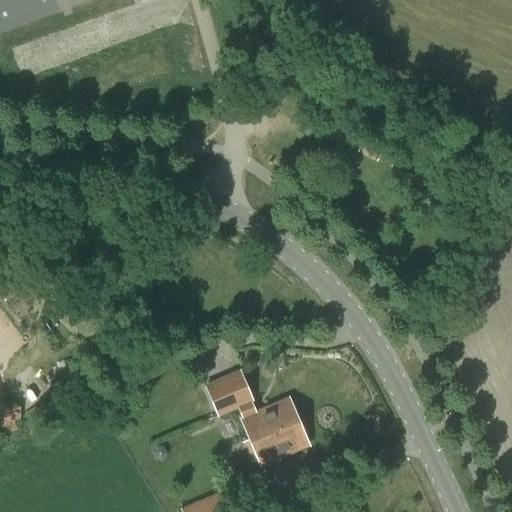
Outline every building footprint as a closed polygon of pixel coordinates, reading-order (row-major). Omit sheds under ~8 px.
[(0,0),(0,31),(88,0),(0,0)] [(219,415),(236,408),(260,464),(306,444),(287,399),(256,412),(238,370),(206,383),(219,415)] [(102,394),(114,416),(126,409),(114,388),(102,394)] [(0,426),(12,433),(25,409),(0,394),(0,426)] [(179,509),(180,511),(234,511),(225,489),(179,509)]
